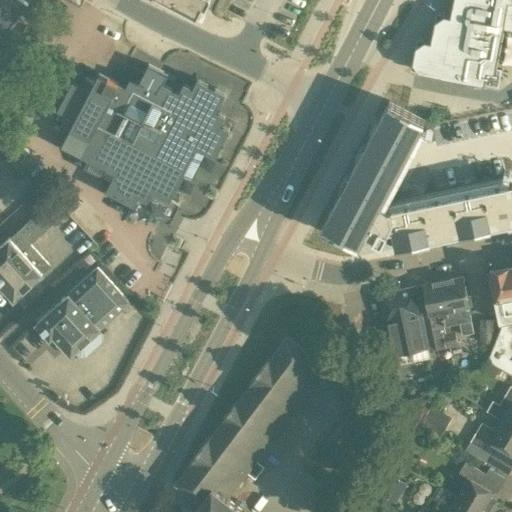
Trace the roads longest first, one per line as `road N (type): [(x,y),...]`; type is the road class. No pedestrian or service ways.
road 1 (secondary): [(125,505),(260,250)]
road 2 (secondary): [(234,237),(101,480)]
road 3 (residential): [(260,250),(341,274),(511,243)]
road 4 (residential): [(323,97),(121,0)]
road 5 (secondary): [(260,250),(332,100)]
road 6 (secondary): [(323,97),(234,237)]
road 7 (residential): [(101,480),(0,368)]
